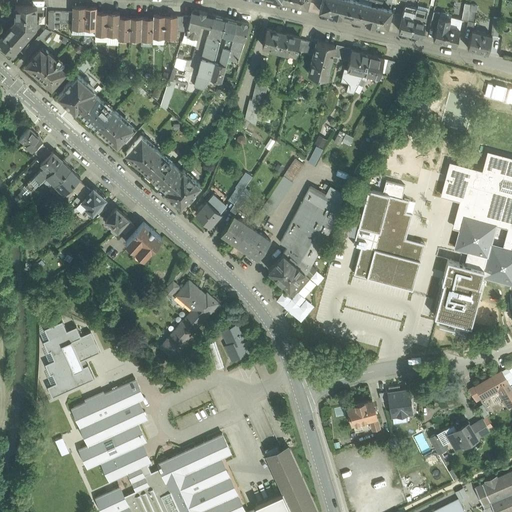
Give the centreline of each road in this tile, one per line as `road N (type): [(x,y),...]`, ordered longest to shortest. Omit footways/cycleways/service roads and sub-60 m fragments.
road 1 (residential): [(0,73),(242,290),(280,342),(300,393)]
road 2 (residential): [(511,67),(223,0)]
road 3 (residential): [(300,393),(375,371),(436,365)]
road 4 (residential): [(300,393),(334,511)]
